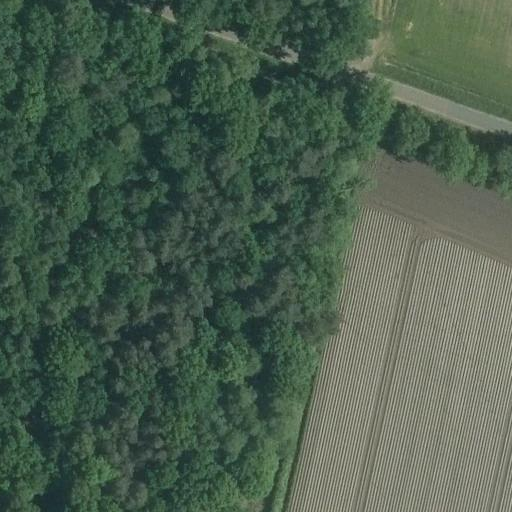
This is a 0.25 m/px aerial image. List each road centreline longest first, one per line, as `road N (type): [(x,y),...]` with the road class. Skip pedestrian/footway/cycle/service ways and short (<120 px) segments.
road 1 (unclassified): [(511,130),(139,0)]
road 2 (track): [(0,381),(130,511)]
